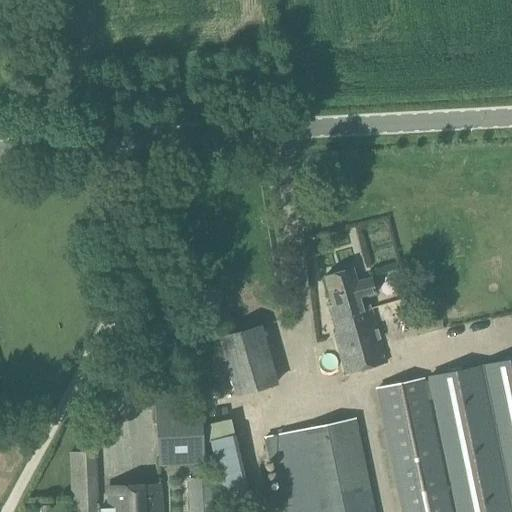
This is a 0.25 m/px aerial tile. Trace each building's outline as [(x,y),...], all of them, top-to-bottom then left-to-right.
[(371,308),(370,309),(367,297),(374,295),(369,278),(357,282),(353,267),(323,276),(329,296),(325,297),(328,306),(325,307),(345,374),(387,361),(371,308)] [(419,335),(443,329),(440,316),(416,322),(419,335)] [(235,396),(278,384),(262,325),(218,337),(235,396)] [(511,511),(511,359),(428,376),(455,511),(511,511)] [(401,511),(452,511),(424,377),(376,387),(401,511)] [(158,463),(204,461),(201,400),(200,396),(153,398),(158,463)] [(373,511),(354,419),(267,437),(282,511),(373,511)] [(70,502),(97,500),(95,452),(68,453),(70,502)] [(216,511),(216,509),(215,477),(187,477),(188,511),(216,511)] [(161,511),(161,485),(106,487),(106,494),(108,494),(108,508),(114,508),(113,511),(161,511)]
